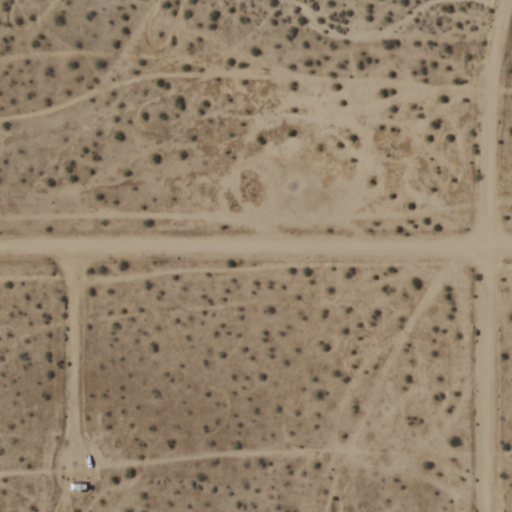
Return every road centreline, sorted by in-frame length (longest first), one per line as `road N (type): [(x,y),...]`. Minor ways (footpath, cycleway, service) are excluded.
road 1 (track): [(489,511),(491,134),(510,0)]
road 2 (track): [(511,251),(0,252)]
road 3 (track): [(74,254),(75,473)]
